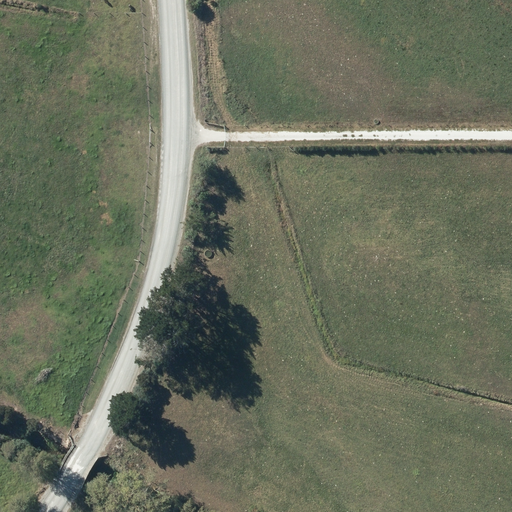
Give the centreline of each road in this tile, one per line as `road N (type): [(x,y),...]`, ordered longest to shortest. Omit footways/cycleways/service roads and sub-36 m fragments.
road 1 (tertiary): [(51,511),(123,376),(168,224),(179,94),(174,0)]
road 2 (track): [(176,133),(511,132)]
